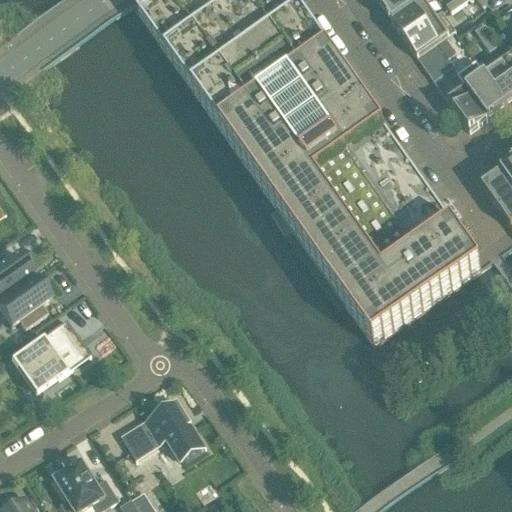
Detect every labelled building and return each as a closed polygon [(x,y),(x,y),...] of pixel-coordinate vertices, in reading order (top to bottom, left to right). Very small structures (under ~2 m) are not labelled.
[(287,0),(162,0),(138,17),(374,350),(481,274),(287,0)] [(390,0),(373,0),(379,8),(390,0)] [(424,5),(430,0),(390,0),(379,8),(392,26),(423,4),(424,5)] [(459,0),(457,2),(462,9),(473,2),(471,0),(459,0)] [(452,16),(462,9),(457,2),(446,9),(452,16)] [(436,22),(436,21),(424,5),(423,4),(392,26),(404,44),(436,22)] [(418,63),(438,48),(456,36),(442,16),(436,21),(436,22),(404,44),(418,63)] [(482,46),(489,41),(482,30),(475,35),(482,46)] [(489,56),(497,51),(489,41),(482,46),(489,56)] [(449,47),(441,53),(446,59),(448,63),(456,57),(449,47)] [(446,59),(441,53),(438,48),(418,63),(425,73),(446,59)] [(496,58),(479,70),(485,78),(484,78),(506,110),(511,106),(511,79),(502,66),(496,58)] [(511,58),(502,66),(511,79),(511,58)] [(425,73),(434,86),(454,71),(448,63),(446,59),(425,73)] [(476,66),(457,80),(465,92),(466,91),(488,123),(506,110),(484,78),(485,78),(479,70),(476,66)] [(469,136),(488,123),(466,91),(465,92),(447,105),(469,136)] [(511,191),(511,169),(502,177),(511,191)] [(511,233),(511,191),(502,177),(482,191),(511,233)] [(0,306),(33,283),(33,282),(34,281),(18,260),(9,266),(3,258),(0,260),(0,306)] [(42,311),(50,305),(35,284),(34,284),(33,283),(0,306),(0,316),(11,332),(19,327),(24,335),(47,319),(42,311)] [(66,328),(66,327),(65,326),(16,361),(10,365),(35,400),(58,384),(72,374),(72,373),(85,364),(73,346),(77,344),(66,328)] [(122,442),(121,442),(136,467),(137,466),(136,464),(137,464),(143,460),(150,456),(156,452),(167,445),(169,447),(182,469),(206,454),(190,429),(189,430),(187,426),(176,409),(156,422),(137,434),(123,443),(122,442)] [(79,469),(77,465),(65,473),(66,474),(57,480),(58,482),(55,485),(68,506),(62,510),(62,511),(91,511),(93,511),(109,511),(119,507),(106,486),(97,491),(90,480),(82,468),(79,469)]
